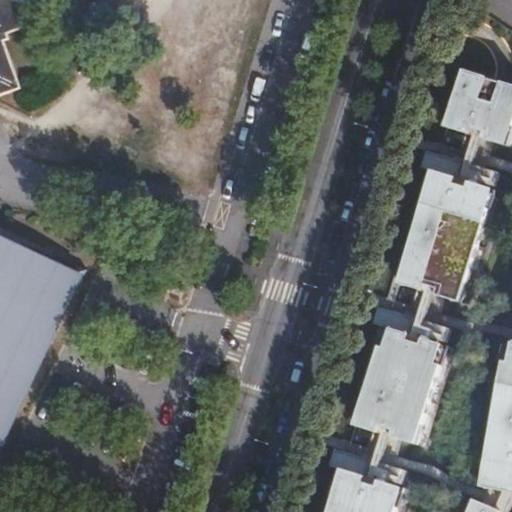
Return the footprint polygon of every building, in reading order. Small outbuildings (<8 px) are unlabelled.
[(0,0),(0,96),(15,91),(21,89),(5,41),(10,40),(8,35),(29,26),(22,6),(27,4),(25,0),(0,0)] [(511,143),(511,80),(470,67),(451,125),(475,133),(478,128),(490,131),(490,137),(511,143)] [(466,159),(431,150),(426,166),(438,171),(405,283),(430,290),(432,285),(444,289),(444,295),(468,302),(502,189),(478,181),(474,186),(463,183),(466,159)] [(0,234),(0,452),(2,453),(9,439),(7,432),(75,287),(82,285),(88,271),(65,260),(59,263),(0,234)] [(421,318),(385,306),(379,324),(390,329),(362,426),(386,435),(390,429),(399,432),(402,440),(425,446),(455,346),(430,338),(427,343),(415,340),(421,318)] [(511,355),(488,487),(511,490),(511,355)] [(405,511),(412,490),(388,482),(386,488),(372,484),(374,478),(373,478),(378,461),(342,450),(337,467),(349,471),(337,511),(405,511)] [(508,511),(509,511),(478,498),(471,511),(508,511)]
